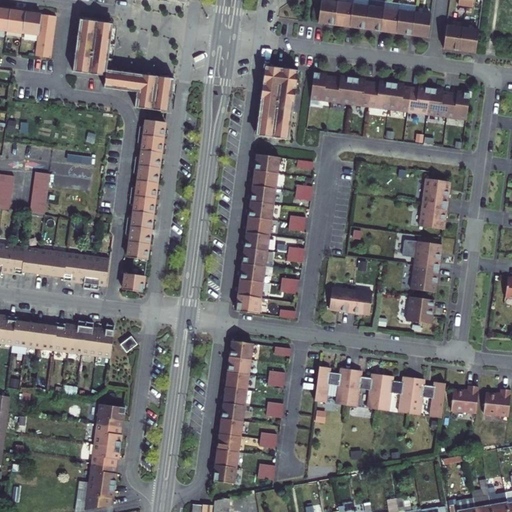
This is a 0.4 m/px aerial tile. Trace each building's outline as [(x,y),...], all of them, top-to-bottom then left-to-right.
[(321,2),(318,21),(327,22),(327,24),(334,25),(334,23),(342,24),(342,26),(350,27),(350,25),(358,26),(358,28),(365,29),(365,27),(373,28),(373,30),(380,31),(381,29),(389,31),(389,33),(396,33),(396,31),(405,33),(404,34),(412,36),(412,34),(420,35),(420,36),(428,38),(431,15),(414,13),(399,11),(384,9),(368,7),(353,5),(337,3),(321,0),(321,2)] [(0,30),(7,31),(23,33),(38,35),(37,42),(36,49),(35,56),(40,57),(46,15),(41,14),(26,12),(10,11),(0,9),(0,30)] [(56,17),(46,15),(40,57),(50,58),(52,51),(52,44),(53,37),(54,31),(55,24),(56,17)] [(80,20),(73,72),(105,76),(104,88),(137,93),(135,108),(170,113),(171,109),(174,84),(175,79),(107,70),(112,29),(113,24),(80,20)] [(446,26),(443,47),(452,48),(452,50),(459,51),(459,49),(467,50),(467,52),(475,53),(478,30),(462,28),(446,26)] [(116,30),(112,29),(107,70),(169,78),(170,75),(111,67),(116,30)] [(265,66),(297,71),(297,68),(263,63),(258,98),(261,98),(265,66)] [(297,71),(265,66),(261,98),(260,104),(256,131),(256,136),(289,140),(298,71),(297,71)] [(326,76),(326,74),(314,73),(310,99),(330,102),(332,83),(325,82),(326,76)] [(332,83),(330,102),(349,104),(353,78),(340,76),(340,78),(339,84),(332,83)] [(349,104),(369,107),(371,88),(364,87),(365,81),(365,80),(353,78),(349,104)] [(369,107),(388,109),(391,83),(379,82),(379,83),(378,89),(371,88),(369,107)] [(388,109),(407,112),(410,93),(403,92),(404,86),(404,85),(391,83),(388,109)] [(410,93),(407,112),(427,114),(430,89),(418,87),(418,88),(417,94),(410,93)] [(446,117),(449,98),(442,98),(443,91),(443,90),(436,89),(430,89),(427,114),(446,117)] [(457,92),(457,93),(456,99),(449,98),(446,117),(466,120),(470,94),(457,92)] [(125,274),(123,290),(143,293),(145,277),(147,260),(149,248),(146,248),(147,244),(149,244),(150,236),(148,235),(149,229),(151,229),(152,221),(150,220),(151,214),(153,214),(154,205),(152,205),(153,199),(155,199),(156,190),(154,190),(155,183),(157,184),(158,175),(156,175),(157,168),(159,169),(160,160),(158,160),(159,153),(161,153),(163,145),(160,144),(161,138),(163,138),(164,130),(162,129),(163,122),(146,120),(145,127),(140,127),(138,135),(137,143),(142,144),(140,158),(135,157),(134,165),(133,173),(138,174),(136,188),(132,187),(130,195),(129,204),(134,204),(132,218),(127,218),(126,226),(125,234),(130,235),(127,258),(133,258),(131,275),(125,274)] [(256,164),(255,171),(257,171),(277,174),(279,158),(259,155),(258,164),(256,164)] [(302,161),(298,160),(297,168),(312,170),(312,169),(313,162),(302,161)] [(254,179),(253,186),(254,187),(275,189),(277,174),(257,171),(256,179),(254,179)] [(35,172),(29,212),(45,214),(50,174),(35,172)] [(0,207),(10,209),(15,176),(1,174),(0,181),(0,207)] [(425,179),(422,203),(447,206),(450,182),(425,179)] [(297,185),(296,192),(311,194),(312,187),(297,185)] [(252,194),(251,202),(253,202),(273,205),(275,189),(254,187),(253,195),(252,194)] [(311,194),(296,192),(295,199),(310,201),(311,194)] [(249,210),(249,217),(250,218),(271,220),(273,205),(253,202),(251,210),(249,210)] [(447,206),(422,203),(419,227),(444,230),(447,206)] [(290,216),(289,223),(305,225),(306,218),(290,216)] [(247,226),(246,233),(248,233),(269,236),(271,220),(250,218),(249,226),(247,226)] [(277,234),(280,222),(273,221),(270,233),(277,234)] [(305,225),(289,223),(288,230),(304,232),(304,231),(305,225)] [(245,241),(244,248),(246,249),(267,251),(269,236),(248,233),(247,241),(245,241)] [(417,242),(414,266),(439,269),(442,245),(417,242)] [(0,277),(1,277),(2,273),(8,274),(9,274),(10,270),(23,272),(36,274),(50,276),(63,278),(64,278),(77,279),(77,283),(84,284),(83,289),(91,290),(99,291),(99,286),(106,287),(109,259),(0,243),(0,277)] [(289,247),(288,254),(303,256),(304,249),(289,247)] [(243,257),(242,264),(244,264),(265,267),(267,251),(246,249),(245,257),(243,257)] [(303,256),(288,254),(287,261),(302,263),(303,256)] [(241,272),(240,280),(242,280),(263,283),(265,267),(244,264),(243,272),(241,272)] [(439,269),(414,266),(410,290),(435,293),(439,269)] [(282,278),(281,285),(296,287),(297,281),(297,280),(282,278)] [(239,288),(238,295),(240,296),(261,298),(263,283),(242,280),(241,288),(239,288)] [(296,287),(281,285),(280,292),(296,295),(296,294),(296,287)] [(332,288),(329,310),(349,313),(352,290),(332,288)] [(352,290),(349,313),(369,315),(372,293),(352,290)] [(237,303),(236,311),(258,314),(261,298),(240,296),(239,304),(237,303)] [(431,325),(434,300),(409,297),(406,321),(431,325)] [(280,310),(279,317),(295,319),(296,312),(280,310)] [(0,342),(110,358),(114,325),(107,324),(106,329),(93,327),(93,323),(79,321),(78,326),(71,325),(71,328),(57,327),(16,321),(2,319),(2,316),(0,315),(0,342)] [(138,344),(132,336),(121,344),(128,353),(138,344)] [(252,344),(232,341),(230,357),(250,360),(252,344)] [(291,349),(275,347),(274,354),(290,357),(291,349)] [(250,360),(230,357),(228,372),(248,375),(250,360)] [(330,368),(319,367),(314,401),(325,403),(328,385),(338,386),(336,404),(346,406),(351,370),(340,368),(340,374),(329,373),(330,368)] [(382,375),(372,374),(371,378),(361,377),(361,371),(351,370),(346,406),(357,407),(359,389),(369,390),(367,409),(377,410),(382,375)] [(269,371),(269,378),(284,380),(285,373),(269,371)] [(248,375),(228,372),(226,388),(246,391),(248,375)] [(393,377),(382,375),(377,410),(388,411),(390,393),(401,395),(398,413),(409,414),(414,378),(403,377),(402,382),(392,381),(393,377)] [(284,380),(269,378),(267,385),(283,387),(284,380)] [(414,378),(409,414),(419,415),(422,398),(432,399),(430,417),(441,418),(445,384),(434,382),(434,387),(423,385),(424,379),(414,378)] [(476,413),(478,387),(467,386),(467,391),(453,390),(451,410),(476,413)] [(246,391),(226,388),(224,403),(244,406),(246,391)] [(485,393),(483,413),(508,416),(511,390),(500,389),(499,395),(485,393)] [(0,462),(0,463),(10,395),(0,393),(0,462)] [(268,402),(267,409),(282,411),(283,404),(268,402)] [(244,406),(224,403),(222,419),(242,422),(244,406)] [(99,405),(97,425),(116,427),(116,420),(122,421),(124,421),(125,408),(99,405)] [(282,411),(267,409),(266,416),(281,419),(282,411)] [(242,422),(222,419),(219,434),(240,437),(242,422)] [(97,425),(94,444),(120,448),(122,435),(121,435),(115,434),(116,427),(97,425)] [(276,442),(277,435),(277,434),(261,432),(260,440),(276,442)] [(240,437),(219,434),(217,450),(238,452),(240,437)] [(276,442),(260,440),(259,447),(275,449),(275,448),(276,442)] [(120,448),(94,444),(91,463),(110,466),(111,459),(117,460),(118,460),(120,448)] [(238,452),(217,450),(215,465),(236,468),(238,452)] [(110,466),(91,463),(89,483),(115,486),(117,474),(115,474),(109,473),(110,466)] [(274,473),(275,466),(259,464),(258,471),(274,473)] [(236,468),(215,465),(213,481),(234,484),(236,468)] [(274,473),(258,471),(258,478),(273,480),(274,473)] [(115,486),(89,483),(85,511),(105,507),(106,498),(112,499),(113,499),(115,486)] [(491,497),(497,497),(495,483),(489,484),(491,497)] [(475,500),(477,511),(493,511),(493,505),(491,497),(489,484),(482,486),(484,499),(475,500)] [(507,495),(497,497),(491,497),(493,505),(508,502),(507,495)] [(213,505),(213,506),(228,503),(229,497),(213,500),(213,505)] [(403,511),(409,511),(407,499),(401,500),(403,511)] [(477,511),(475,500),(452,504),(453,511),(477,511)] [(508,502),(493,505),(493,511),(509,511),(508,505),(508,502)] [(213,506),(212,511),(215,511),(228,510),(228,503),(213,506)]
